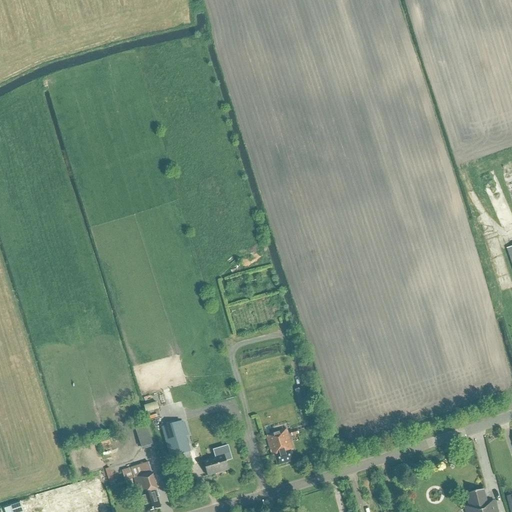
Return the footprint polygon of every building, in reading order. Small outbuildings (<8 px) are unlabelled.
[(308,410),(303,388),(294,390),(300,412),(308,410)] [(154,443),(151,423),(140,424),(143,444),(154,443)] [(181,423),(162,428),(171,457),(189,451),(185,437),(181,423)] [(277,466),(294,461),(291,451),(293,450),(289,436),(288,436),(286,430),(272,434),(273,435),(266,437),(272,457),(274,456),(277,466)] [(117,467),(122,466),(119,446),(106,448),(108,459),(115,458),(117,467)] [(203,462),(208,477),(228,471),(224,456),(203,462)] [(148,463),(131,469),(122,471),(125,481),(134,479),(139,495),(140,495),(145,511),(147,511),(160,508),(156,498),(159,497),(151,472),(148,463)] [(115,485),(112,475),(107,477),(110,487),(115,485)] [(438,483),(434,492),(443,495),(446,486),(438,483)] [(468,506),(464,507),(465,511),(497,511),(494,501),(486,503),(483,490),(466,495),(468,506)] [(52,511),(83,511),(78,492),(49,501),(52,511)]
